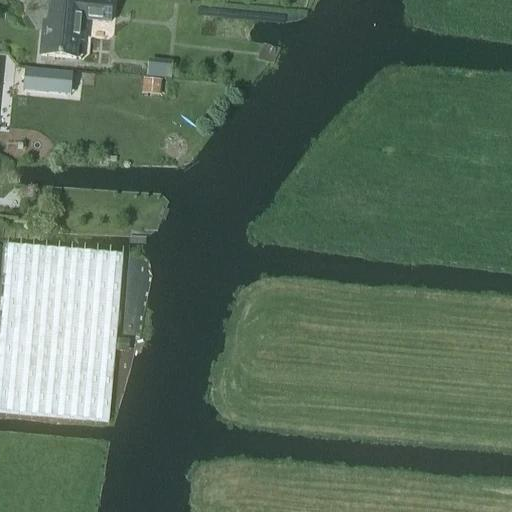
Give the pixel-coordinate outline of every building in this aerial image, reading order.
[(42,31),(40,58),(75,62),(77,44),(81,44),(83,21),(92,22),(91,24),(109,25),(111,3),(85,1),(85,0),(60,0),(60,9),(49,8),(47,31),(42,31)] [(146,67),(145,78),(157,80),(158,69),(146,67)] [(145,81),(143,94),(160,96),(162,82),(145,81)] [(0,317),(0,414),(107,424),(121,257),(6,247),(0,317)] [(117,341),(116,352),(125,353),(125,341),(117,341)]
